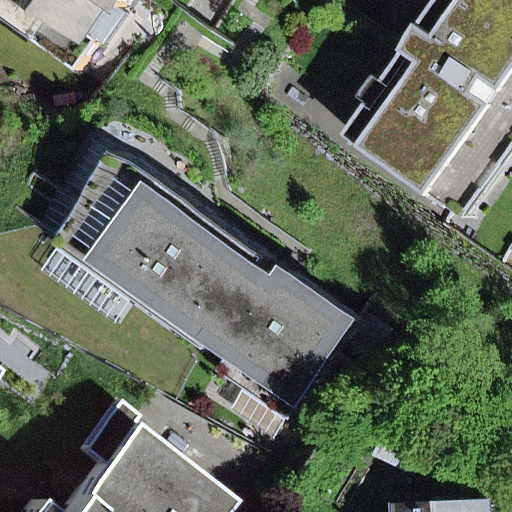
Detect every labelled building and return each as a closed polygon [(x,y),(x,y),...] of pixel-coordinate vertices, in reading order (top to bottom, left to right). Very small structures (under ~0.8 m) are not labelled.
[(0,0),(0,11),(84,71),(106,41),(96,34),(119,2),(129,9),(134,0),(0,0)] [(511,0),(452,0),(446,10),(415,52),(394,82),(402,87),(386,108),(379,103),(356,135),(457,209),(511,132),(511,0)] [(106,41),(112,46),(135,13),(129,9),(119,2),(96,34),(106,41)] [(379,103),(386,108),(402,87),(394,82),(386,76),(371,97),(379,103)] [(511,132),(457,209),(474,220),(511,166),(511,132)] [(104,140),(69,190),(90,205),(126,156),(104,140)] [(292,421),(364,321),(296,273),(289,283),(278,275),(269,269),(276,259),(128,153),(126,156),(90,205),(89,206),(65,239),(62,244),(68,248),(141,300),(211,350),(218,340),(237,354),(224,372),(248,389),(290,419),(292,421)] [(45,225),(65,239),(89,206),(69,192),(45,225)] [(50,272),(124,324),(141,300),(68,248),(50,272)] [(275,439),(290,419),(248,389),(234,410),(275,439)] [(129,425),(135,417),(115,401),(77,450),(97,465),(129,425)] [(220,511),(228,502),(129,425),(97,465),(62,510),(60,511),(45,511),(31,501),(22,511),(220,511)]
